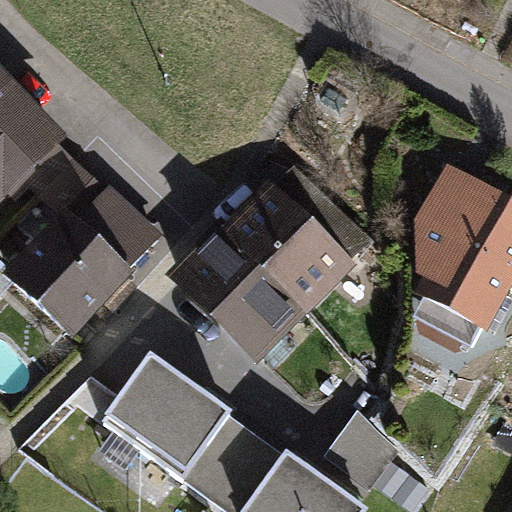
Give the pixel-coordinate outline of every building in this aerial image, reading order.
[(45,211),(83,173),(63,154),(68,149),(0,81),(0,222),(28,194),(45,211)] [(511,300),(511,204),(448,171),(416,232),(417,290),(422,292),(414,306),(488,345),(511,300)] [(83,173),(45,211),(61,227),(2,285),(72,354),(136,290),(126,280),(162,244),(110,192),(106,196),(83,173)] [(217,241),(306,325),(376,251),(296,175),(275,196),(268,189),(217,241)] [(306,325),(217,241),(170,291),(258,374),(306,325)] [(236,422),(151,361),(104,426),(212,503),(231,476),(209,459),(236,422)] [(403,453),(357,418),(324,462),(369,497),(403,453)] [(262,498),(289,460),(236,422),(209,459),(231,476),(262,498)] [(361,511),(289,460),(262,498),(231,476),(212,503),(225,511),(361,511)]
